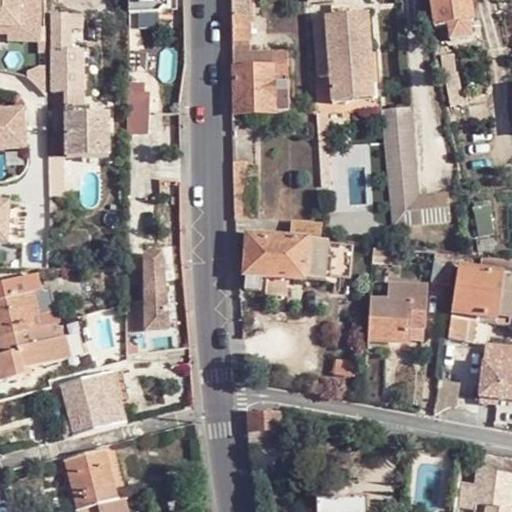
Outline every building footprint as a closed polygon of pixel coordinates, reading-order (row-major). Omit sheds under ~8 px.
[(0,0),(0,29),(25,31),(26,0),(0,0)] [(130,0),(130,15),(160,16),(162,13),(163,11),(173,11),(175,11),(177,10),(176,0),(130,0)] [(477,24),(472,0),(432,0),(438,28),(448,28),(450,43),(473,40),(470,25),(477,24)] [(112,120),(93,119),(84,119),(84,108),(85,52),(74,50),(75,30),(85,30),(86,13),(53,13),(53,93),(67,92),(66,160),(111,160),(112,120)] [(252,43),(251,17),(231,18),(231,44),(252,43)] [(338,105),(363,104),(361,90),(374,88),(375,88),(375,61),(362,61),(359,18),(320,20),(325,78),(336,78),(338,105)] [(231,44),(233,114),(291,113),(290,81),(274,81),(275,74),(291,74),(290,54),(251,54),(252,43),(231,44)] [(361,90),(363,104),(375,103),(374,88),(361,90)] [(126,95),(127,139),(144,138),(144,96),(126,95)] [(84,119),(93,119),(92,109),(84,108),(84,119)] [(451,224),(449,204),(448,197),(418,200),(411,109),(399,110),(383,111),(392,228),(451,224)] [(9,110),(0,110),(0,149),(11,148),(9,110)] [(333,116),(318,117),(320,148),(331,147),(334,147),(333,116)] [(320,148),(323,187),(334,187),(331,147),(320,148)] [(234,177),(235,213),(246,213),(246,176),(234,177)] [(49,198),(49,233),(63,234),(64,199),(49,198)] [(0,203),(0,244),(15,246),(17,204),(0,203)] [(293,239),(327,242),(325,221),(296,221),(293,239)] [(293,239),(249,234),(243,276),(247,275),(246,291),(262,292),(263,276),(324,282),(325,276),(328,243),(327,242),(293,239)] [(350,279),(353,245),(328,243),(325,276),(350,279)] [(454,255),(431,253),(427,285),(450,286),(454,255)] [(165,254),(146,254),(146,264),(164,264),(165,254)] [(164,264),(146,264),(146,332),(164,332),(164,264)] [(459,268),(452,311),(476,313),(497,317),(503,274),(459,268)] [(511,274),(503,274),(497,317),(496,323),(511,326),(511,321),(511,274)] [(0,302),(36,293),(33,278),(0,285),(0,302)] [(390,284),(390,301),(409,302),(408,328),(422,329),(424,286),(390,284)] [(0,338),(46,327),(45,318),(58,316),(53,291),(36,293),(0,302),(0,338)] [(371,300),(368,341),(407,343),(408,328),(409,302),(390,301),(371,300)] [(476,313),(452,311),(449,340),(472,343),(476,313)] [(46,327),(0,338),(0,384),(29,377),(29,369),(55,364),(69,360),(64,340),(51,344),(46,327)] [(112,374),(120,411),(129,409),(122,371),(112,374)] [(60,424),(64,440),(123,426),(120,411),(112,374),(60,387),(67,421),(60,424)] [(286,374),(284,388),(308,392),(309,377),(286,374)] [(441,379),(440,390),(453,391),(454,380),(441,379)] [(419,406),(435,407),(437,384),(422,382),(419,406)] [(282,444),(280,412),(245,413),(247,446),(282,444)] [(99,505),(120,499),(108,452),(64,462),(76,511),(99,505)] [(462,484),(458,510),(473,511),(476,511),(479,505),(489,507),(488,511),(511,511),(511,476),(478,472),(476,486),(462,484)] [(120,499),(123,511),(133,511),(130,497),(120,499)] [(367,511),(366,498),(318,502),(319,511),(367,511)] [(100,511),(123,511),(120,499),(99,505),(100,511)]
